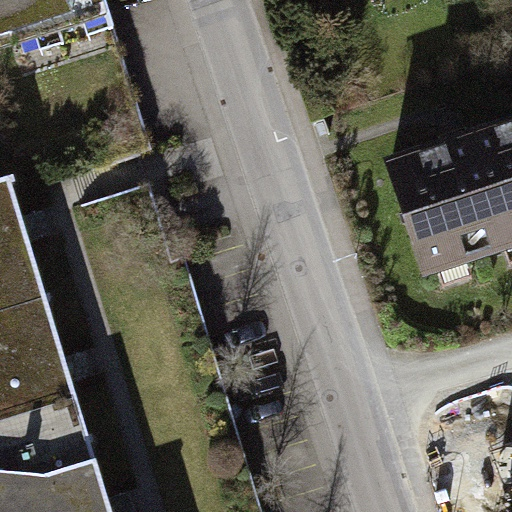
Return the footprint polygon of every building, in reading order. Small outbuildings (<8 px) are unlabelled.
[(103,0),(0,0),(0,38),(106,6),(103,0)] [(511,127),(459,145),(389,168),(424,275),(511,246),(511,127)] [(0,182),(0,314),(50,299),(29,232),(13,179),(0,182)] [(0,314),(0,468),(93,440),(72,373),(50,299),(0,314)] [(0,468),(0,511),(114,511),(115,511),(93,440),(0,468)]
